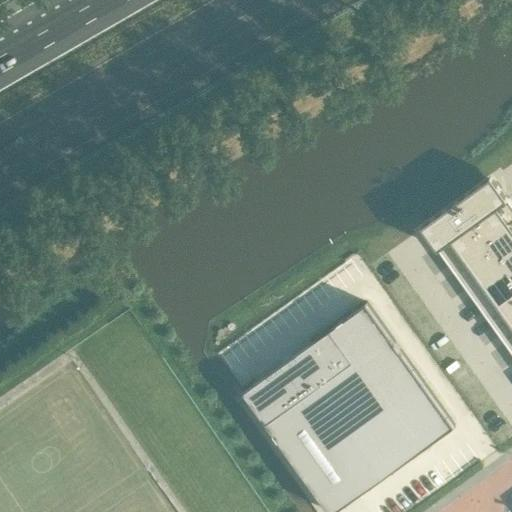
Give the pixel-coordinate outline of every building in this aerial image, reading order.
[(492,172),(457,198),(465,209),(473,220),(508,195),(500,184),(492,172)] [(511,200),(508,195),(473,220),(486,239),(511,219),(511,200)] [(457,198),(421,223),(430,234),(437,245),(473,220),(465,209),(457,198)] [(511,219),(486,239),(490,244),(498,256),(511,246),(511,219)] [(473,220),(437,245),(455,269),(490,244),(486,239),(473,220)] [(490,244),(455,269),(471,293),(507,268),(498,256),(490,244)] [(511,246),(498,256),(507,268),(511,274),(511,272),(511,246)] [(507,268),(471,293),(488,316),(511,299),(511,275),(511,274),(507,268)] [(511,299),(488,316),(505,340),(511,334),(511,299)] [(367,301),(244,389),(332,511),(455,424),(367,301)]
